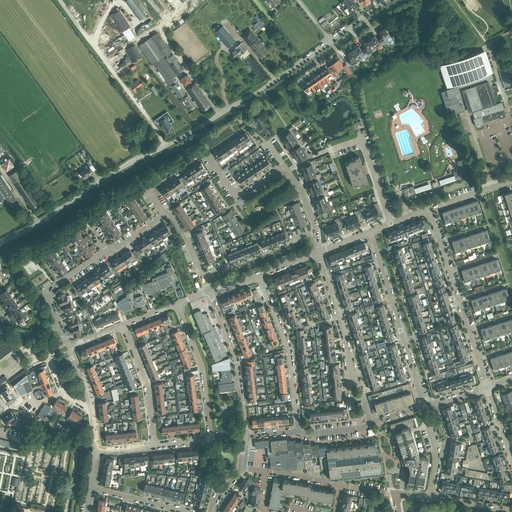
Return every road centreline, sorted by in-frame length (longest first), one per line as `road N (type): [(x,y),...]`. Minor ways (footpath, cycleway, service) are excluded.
road 1 (unclassified): [(0,243),(233,107),(389,0)]
road 2 (residential): [(106,250),(165,215),(147,188),(205,150),(237,198),(283,166)]
road 3 (residential): [(488,387),(428,208)]
road 4 (residential): [(424,406),(370,232)]
road 5 (track): [(220,114),(157,27),(147,33),(112,0)]
road 6 (residential): [(299,430),(288,346),(259,275)]
road 7 (residential): [(243,435),(236,357),(209,290)]
road 8 (residential): [(177,303),(202,364),(211,439)]
road 9 (residential): [(391,223),(363,139),(327,152)]
road 10 (residential): [(151,445),(146,386),(124,325)]
road 11 (residential): [(355,369),(320,252)]
